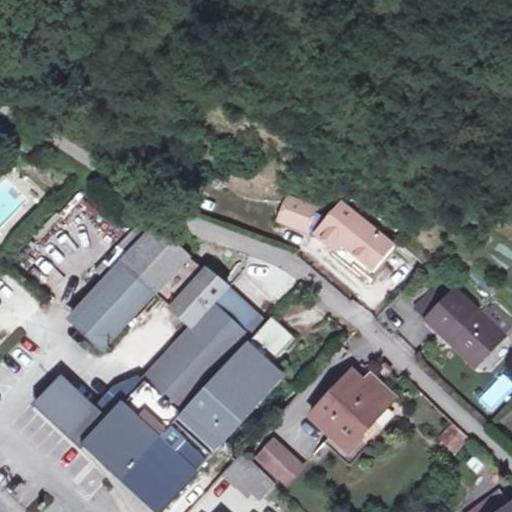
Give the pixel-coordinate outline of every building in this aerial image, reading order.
[(281,215),(308,227),(316,208),(317,204),(291,194),(281,215)] [(327,218),(317,230),(365,270),(389,243),(342,201),(327,218)] [(327,218),(316,208),(308,227),(317,230),(327,218)] [(166,285),(194,257),(162,227),(157,232),(150,226),(105,274),(111,281),(77,317),(108,347),(166,285)] [(202,320),(232,289),(194,257),(166,285),(202,320)] [(232,289),(202,320),(175,348),(210,381),(267,322),(232,289)] [(440,302),(424,319),(445,339),(449,335),(476,361),(501,334),(478,313),(452,289),(440,302)] [(413,308),(424,319),(440,302),(429,291),(413,308)] [(511,322),(490,301),(478,313),(501,334),(511,322)] [(139,496),(155,511),(156,511),(282,380),(270,368),(295,341),(272,317),(267,322),(210,381),(181,412),(119,477),(121,479),(139,496)] [(148,380),(181,412),(210,381),(175,348),(145,378),(148,380)] [(354,376),(313,419),(350,454),(364,440),(361,437),(387,408),(354,376)] [(65,425),(86,404),(59,380),(39,401),(65,425)] [(131,398),(123,405),(106,423),(90,408),(86,404),(65,425),(119,477),(181,412),(148,380),(131,398)] [(107,389),(115,397),(123,405),(131,398),(115,382),(107,389)] [(106,407),(115,397),(107,389),(98,399),(106,407)] [(123,405),(115,397),(106,407),(98,399),(90,408),(106,423),(123,405)] [(272,446),(253,466),(283,493),(301,474),(272,446)] [(239,503),(260,482),(238,462),(218,483),(239,503)] [(131,511),(155,511),(139,496),(121,479),(110,491),(131,511)] [(510,511),(501,499),(484,511),(510,511)]
